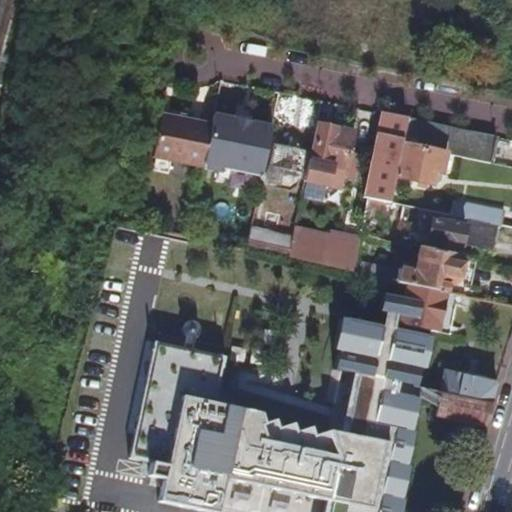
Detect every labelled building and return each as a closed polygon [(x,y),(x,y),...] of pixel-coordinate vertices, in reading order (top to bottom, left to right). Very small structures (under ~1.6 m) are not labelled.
[(175,162),(204,168),(213,125),(164,115),(155,158),(161,159),(175,162)] [(366,198),(370,199),(391,203),(394,188),(396,178),(403,145),(409,120),(388,115),(378,167),(373,166),(366,198)] [(226,170),(263,177),(273,127),(215,116),(213,125),(204,168),(204,169),(219,172),(222,173),(226,170)] [(493,164),(498,138),(409,120),(403,145),(456,156),(493,164)] [(305,182),(343,190),(355,134),(337,130),(338,128),(321,124),(314,161),(310,160),(305,182)] [(452,175),(456,156),(403,145),(396,178),(432,185),(436,172),(452,175)] [(307,152),(277,146),(271,173),(280,175),(282,170),(302,173),(307,152)] [(173,173),(175,162),(161,159),(158,170),(173,173)] [(416,231),(420,209),(391,203),(370,199),(366,220),(416,231)] [(461,202),(458,217),(502,226),(505,211),(461,202)] [(435,240),(432,250),(457,255),(459,245),(511,255),(511,231),(468,223),(467,227),(435,220),(434,223),(423,220),(421,231),(432,234),(430,239),(435,240)] [(289,260),(293,239),(252,231),(247,252),(270,256),(289,260)] [(326,268),(331,245),(294,237),(293,239),(289,260),(306,264),(326,268)] [(358,261),(362,242),(334,237),(327,268),(355,274),(358,261)] [(408,285),(447,293),(450,280),(456,281),(462,256),(457,255),(432,250),(421,248),(415,273),(400,270),(397,282),(408,285)] [(397,282),(400,270),(358,261),(355,274),(371,277),(393,282),(397,282)] [(393,282),(371,277),(369,287),(391,292),(393,282)] [(439,332),(447,293),(408,285),(405,302),(401,318),(400,323),(439,332)] [(399,511),(402,501),(399,500),(407,466),(405,466),(413,432),(411,431),(419,397),(415,396),(417,388),(421,367),(428,337),(396,330),(398,317),(401,318),(405,302),(384,297),(381,314),(386,315),(384,328),(348,321),(337,371),(358,376),(345,438),(349,436),(386,444),(372,510),(330,501),(327,511),(399,511)] [(330,501),(372,510),(386,444),(349,436),(345,438),(332,442),(329,433),(313,439),(310,429),(296,434),(292,425),(279,430),(276,422),(264,425),(260,416),(215,406),(225,359),(154,344),(129,458),(158,465),(157,471),(164,473),(158,502),(208,511),(217,511),(225,479),(330,501)] [(421,367),(417,388),(493,403),(499,383),(445,370),(445,372),(421,367)] [(439,402),(437,412),(437,415),(485,427),(493,403),(417,388),(415,396),(419,397),(439,402)]
